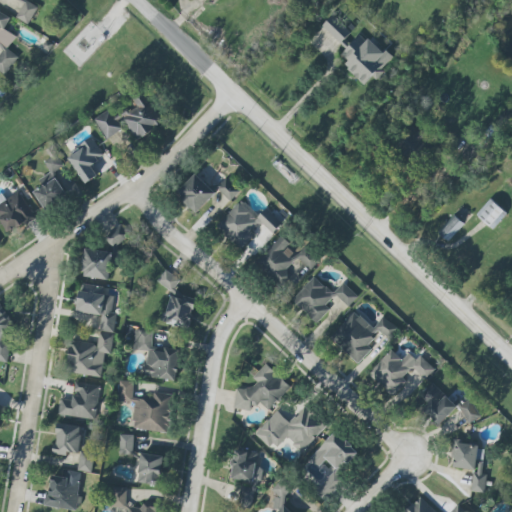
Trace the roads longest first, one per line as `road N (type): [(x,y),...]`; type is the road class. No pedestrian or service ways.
road 1 (residential): [(135,186),(181,245),(231,282),(406,460)]
road 2 (tertiary): [(511,359),(233,92)]
road 3 (residential): [(23,511),(55,280),(42,256)]
road 4 (residential): [(245,297),(221,330),(184,511)]
road 5 (residential): [(135,186),(0,285)]
road 6 (residential): [(135,186),(233,92)]
road 7 (tertiary): [(233,92),(137,0)]
